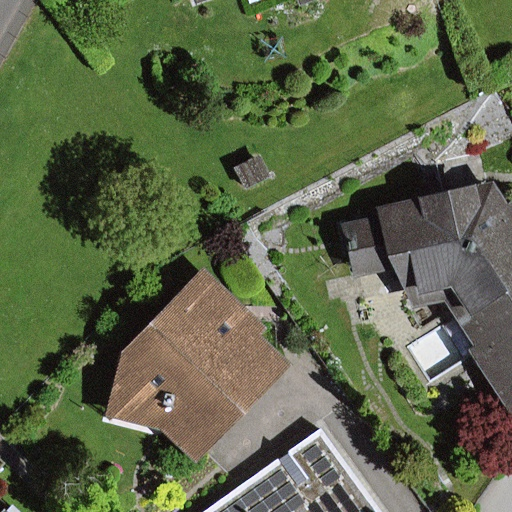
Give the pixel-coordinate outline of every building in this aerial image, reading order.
[(322,0),(196,0),(198,5),(211,0),(247,0),(250,6),(266,0),(297,0),(300,8),(322,0)] [(273,178),(261,156),(235,169),(246,192),(273,178)] [(511,202),(508,205),(494,182),(378,210),(380,218),(345,226),(356,277),(393,268),(417,309),(445,302),(474,348),(470,351),(511,416),(511,202)] [(268,330),(204,269),(122,354),(107,418),(165,431),(199,463),(293,365),(262,336),(268,330)] [(386,511),(323,426),(203,511),(386,511)]
